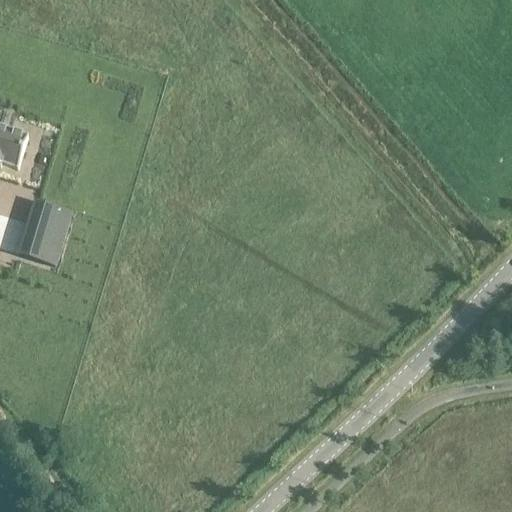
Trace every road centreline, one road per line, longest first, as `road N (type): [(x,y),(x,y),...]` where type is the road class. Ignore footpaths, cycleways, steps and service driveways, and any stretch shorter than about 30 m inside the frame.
road 1 (tertiary): [(267,511),(416,377),(511,270)]
road 2 (unclassified): [(307,511),(416,408),(511,385)]
